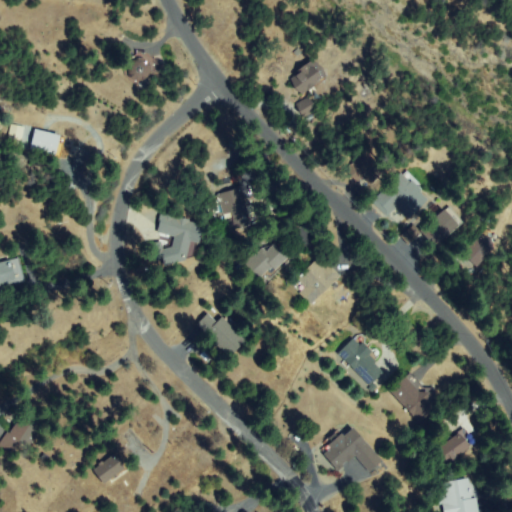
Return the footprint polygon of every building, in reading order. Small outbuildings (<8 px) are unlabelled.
[(140,58),(146,60),(149,63),(151,66),(151,70),(150,74),(147,78),(144,80),(140,81),(134,79),(130,75),(129,69),(130,65),(132,62),(135,60),(140,58)] [(311,62),(315,69),(317,68),(324,79),(302,92),(295,81),(298,79),(296,76),(302,73),(299,69),(311,62)] [(298,102),(307,98),(313,112),(304,116),(298,102)] [(32,149),(38,131),(64,139),(58,157),(32,149)] [(350,171),(360,154),(383,168),(373,185),(350,171)] [(409,218),(398,206),(388,214),(374,200),(401,174),(427,201),(409,218)] [(226,222),(237,216),(234,210),(227,214),(219,198),(239,188),(255,220),(231,232),(226,222)] [(449,208),(461,224),(434,246),(422,229),(449,208)] [(163,213),(201,225),(190,261),(179,258),(177,266),(149,257),(153,243),(171,249),(175,236),(158,230),(163,213)] [(403,236),(414,226),(421,233),(410,244),(403,236)] [(477,265),(464,252),(482,234),(495,246),(477,265)] [(256,278),(247,261),(279,243),(288,260),(256,278)] [(312,303),(301,293),(307,287),(298,278),(317,258),(337,278),(312,303)] [(0,262),(18,259),(23,281),(0,285),(0,262)] [(207,315),(216,324),(224,316),(241,334),(246,329),(251,333),(229,356),(198,324),(207,315)] [(341,350),(356,338),(383,372),(368,384),(341,350)] [(409,372),(435,398),(430,403),(435,408),(422,421),(391,390),(409,372)] [(0,439),(31,412),(44,427),(13,454),(0,439)] [(343,438),(354,429),(380,462),(370,470),(357,454),(339,469),(324,451),(334,443),(330,438),(338,431),(343,438)] [(449,463),(437,449),(462,429),(473,443),(449,463)] [(119,453),(128,467),(104,483),(95,469),(119,453)] [(468,479),(471,499),(475,498),(476,511),(446,511),(445,503),(449,502),(446,483),(468,479)]
